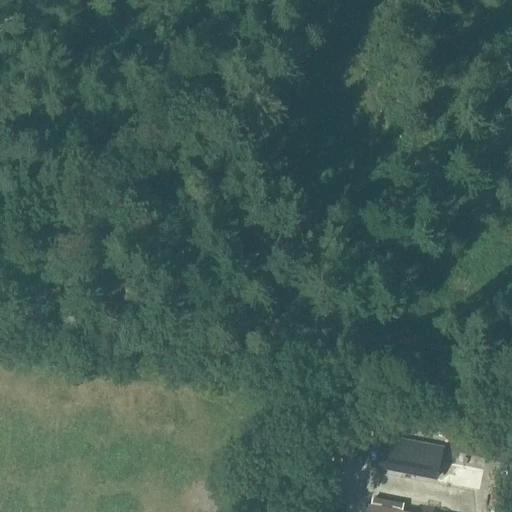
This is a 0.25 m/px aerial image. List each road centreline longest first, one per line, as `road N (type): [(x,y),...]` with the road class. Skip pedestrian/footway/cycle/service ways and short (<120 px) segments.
road 1 (unknown): [(0,250),(205,279),(293,350),(511,384)]
road 2 (track): [(42,294),(95,0)]
